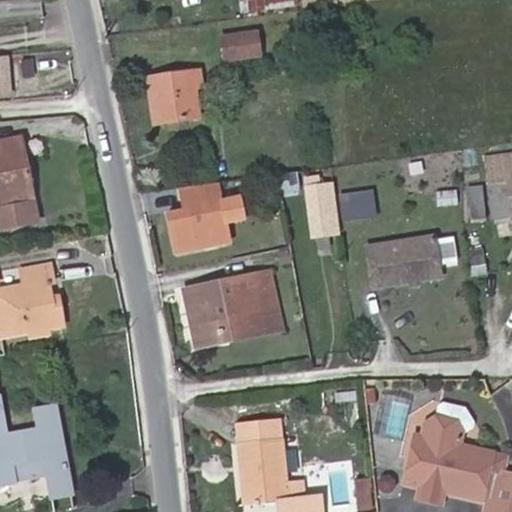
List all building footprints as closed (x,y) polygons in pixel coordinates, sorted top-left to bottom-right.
[(40,0),(10,0),(13,21),(43,17),(40,0)] [(136,12),(138,26),(151,24),(149,11),(136,12)] [(258,33),(220,38),(224,61),(261,56),(258,33)] [(0,95),(9,95),(6,59),(0,59),(0,95)] [(199,71),(148,78),(155,123),(197,117),(193,89),(202,87),(199,71)] [(0,230),(35,224),(20,140),(0,143),(0,230)] [(510,181),(511,197),(511,155),(488,159),(491,183),(510,181)] [(283,195),(299,194),(297,171),(282,173),(283,195)] [(341,235),(334,185),(321,187),(319,177),(304,179),(311,239),(341,235)] [(496,220),(511,218),(511,197),(510,181),(491,183),(496,220)] [(471,220),(485,219),(481,186),(467,188),(471,219),(471,220)] [(436,190),(436,205),(457,205),(457,190),(436,190)] [(168,215),(177,254),(231,242),(222,203),(168,215)] [(473,230),(471,220),(471,219),(447,222),(448,233),(473,230)] [(367,251),(373,290),(439,280),(433,241),(367,251)] [(470,248),(470,273),(485,273),(486,248),(470,248)] [(20,272),(23,287),(0,291),(0,336),(0,339),(28,334),(29,340),(49,336),(48,330),(64,327),(58,298),(49,299),(46,285),(52,284),(48,267),(20,272)] [(271,272),(251,277),(261,323),(222,331),(225,342),(284,329),(271,272)] [(198,349),(225,342),(222,331),(261,323),(251,277),(184,293),(198,349)] [(385,393),(377,434),(402,439),(410,398),(385,393)] [(434,485),(435,490),(477,499),(484,469),(491,470),(481,511),(511,511),(511,474),(502,473),(506,456),(457,445),(459,434),(468,428),(470,421),(460,408),(439,403),(434,407),(432,417),(420,426),(419,436),(410,435),(402,482),(421,487),(427,484),(434,485)] [(0,485),(15,483),(15,482),(12,468),(43,463),(45,476),(50,500),(71,496),(54,404),(33,408),(37,428),(4,434),(0,414),(0,485)] [(238,426),(239,445),(283,440),(281,422),(238,426)] [(289,503),(283,440),(239,445),(246,508),(289,503)] [(12,468),(15,482),(45,476),(43,463),(12,468)] [(399,493),(402,482),(398,482),(400,470),(372,467),(375,495),(399,493)] [(434,485),(427,484),(421,487),(419,500),(433,502),(435,490),(434,485)]
